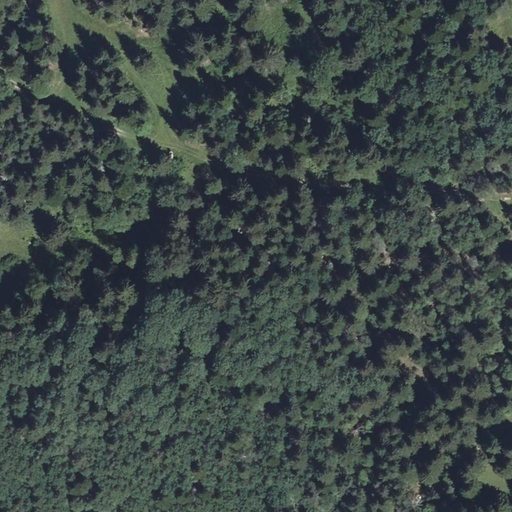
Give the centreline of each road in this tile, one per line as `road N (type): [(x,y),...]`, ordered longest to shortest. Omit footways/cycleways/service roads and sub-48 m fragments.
road 1 (track): [(60,91),(208,157),(342,183),(511,191)]
road 2 (track): [(301,0),(310,48),(295,65),(162,73)]
road 3 (track): [(72,2),(147,46),(162,73)]
